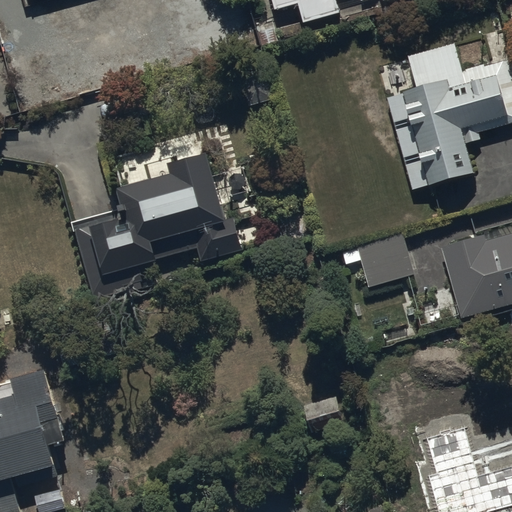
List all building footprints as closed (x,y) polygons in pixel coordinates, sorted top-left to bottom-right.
[(240,0),(196,0),(211,50),(252,39),(240,0)] [(274,0),(279,16),(302,9),(308,27),(341,17),(335,0),(385,0),(387,7),(409,0),(274,0)] [(465,75),(458,47),(411,59),(419,91),(390,99),(414,191),(477,175),(470,146),(483,143),(481,137),(511,129),(511,63),(487,70),(487,69),(465,75)] [(237,58),(249,103),(275,96),(264,52),(237,58)] [(229,222),(212,161),(172,172),(175,181),(121,196),(126,215),(77,228),(97,303),(145,290),(141,274),(162,268),(160,263),(200,252),(204,268),(248,256),(238,220),(229,222)] [(417,278),(404,236),(358,250),(370,292),(417,278)] [(511,309),(511,243),(490,249),(488,241),(444,253),(464,324),(511,309)] [(399,368),(361,379),(376,431),(414,421),(399,368)] [(0,511),(22,511),(16,489),(61,476),(56,457),(72,452),(52,379),(0,393),(5,410),(0,411),(0,511)] [(338,393),(304,403),(312,431),(346,421),(338,393)] [(511,502),(488,507),(489,511),(511,511),(511,482),(506,484),(511,502)] [(66,511),(62,495),(36,501),(39,511),(66,511)] [(391,511),(388,502),(371,507),(372,511),(391,511)]
